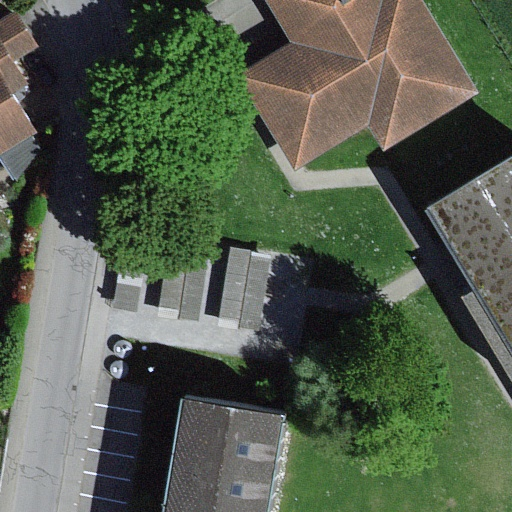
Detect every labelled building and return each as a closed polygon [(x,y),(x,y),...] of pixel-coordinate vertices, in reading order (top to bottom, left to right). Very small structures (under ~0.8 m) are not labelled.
[(264,0),(289,41),(238,73),(293,164),(365,121),(379,145),(471,89),(417,0),(264,0)] [(0,144),(25,130),(28,128),(6,93),(24,82),(10,59),(36,42),(14,7),(0,15),(0,144)] [(25,130),(0,144),(0,160),(13,180),(38,147),(25,130)] [(511,145),(421,199),(511,351),(511,145)] [(147,233),(123,229),(110,308),(134,311),(147,233)] [(189,239),(167,235),(154,317),(177,321),(189,239)] [(270,252),(228,246),(216,325),(259,331),(270,252)] [(263,511),(280,405),(176,388),(156,511),(263,511)]
